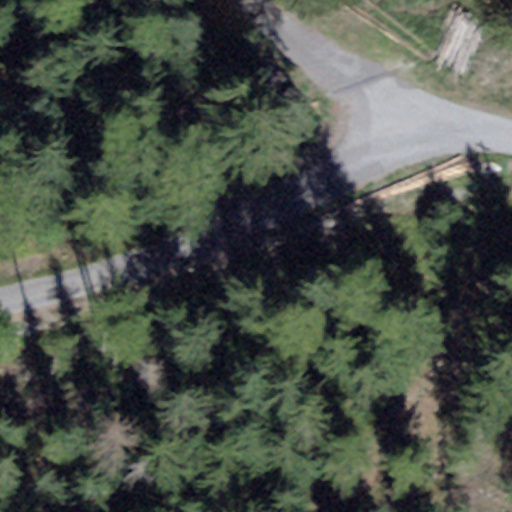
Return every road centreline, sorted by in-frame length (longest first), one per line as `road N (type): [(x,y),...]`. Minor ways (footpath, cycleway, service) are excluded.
road 1 (unclassified): [(444,129),(137,268),(0,307)]
road 2 (unclassified): [(444,129),(253,0)]
